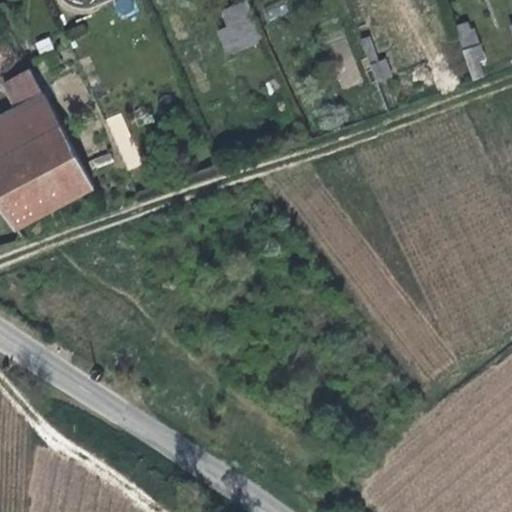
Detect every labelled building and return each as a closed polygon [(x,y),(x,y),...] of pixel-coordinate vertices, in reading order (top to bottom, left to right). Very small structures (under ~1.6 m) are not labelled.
[(226,27),(217,30),(225,55),(263,42),(248,0),(247,0),(220,9),(226,27)] [(267,21),(290,11),(284,0),(279,0),(261,8),(267,21)] [(371,36),(361,38),(366,61),(376,59),(371,36)] [(461,49),(466,63),(482,57),(477,42),(461,49)] [(388,59),(370,62),(374,81),(391,78),(388,59)] [(0,152),(55,123),(35,85),(0,104),(0,152)] [(122,171),(139,166),(126,112),(108,116),(122,171)] [(86,182),(55,123),(0,152),(0,212),(7,221),(86,182)]
